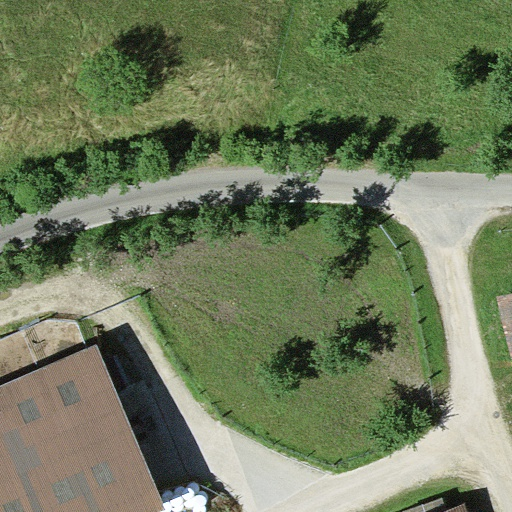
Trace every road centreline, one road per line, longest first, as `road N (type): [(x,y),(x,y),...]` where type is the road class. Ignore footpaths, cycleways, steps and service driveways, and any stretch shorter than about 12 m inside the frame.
road 1 (track): [(456,189),(314,180),(175,190),(0,243)]
road 2 (track): [(456,189),(451,278),(511,468)]
